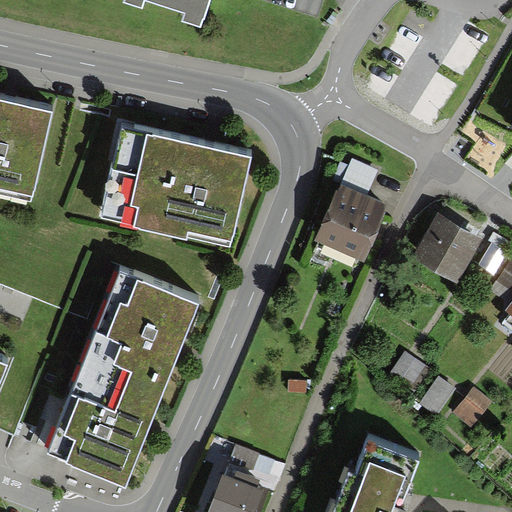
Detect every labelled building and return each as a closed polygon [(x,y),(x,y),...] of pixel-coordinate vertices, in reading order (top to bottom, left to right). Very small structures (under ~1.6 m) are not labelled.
[(206,0),(130,0),(138,2),(138,0),(160,0),(183,7),(180,16),(199,22),(206,0)] [(0,192),(29,199),(54,91),(0,78),(0,192)] [(103,208),(223,233),(243,134),(123,109),(103,208)] [(367,188),(373,172),(353,164),(347,180),(367,188)] [(343,192),(324,239),(363,255),(382,207),(343,192)] [(422,255),(456,276),(477,241),(442,221),(422,255)] [(128,247),(87,344),(163,375),(203,278),(128,247)] [(0,374),(11,348),(0,343),(0,374)] [(123,473),(163,375),(87,344),(47,442),(123,473)] [(423,365),(404,356),(395,375),(414,384),(423,365)] [(439,381),(421,405),(431,413),(449,388),(439,381)] [(472,392),(456,414),(469,423),(485,401),(472,392)] [(338,511),(399,511),(420,460),(366,440),(338,511)] [(206,509),(214,511),(248,511),(261,481),(224,466),(206,509)]
